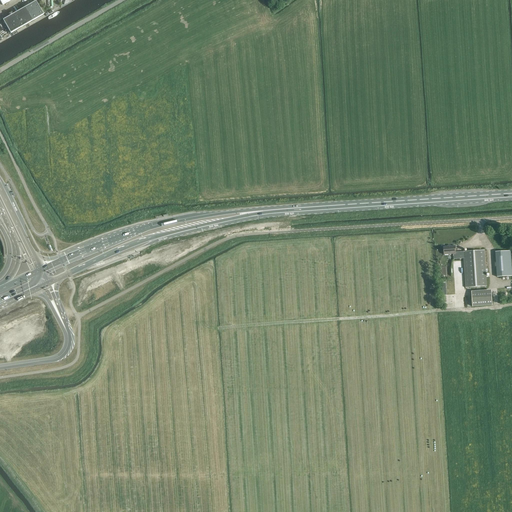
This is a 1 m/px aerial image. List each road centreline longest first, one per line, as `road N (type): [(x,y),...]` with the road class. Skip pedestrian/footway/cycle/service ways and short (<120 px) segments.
road 1 (primary): [(263,212),(511,195)]
road 2 (unclassified): [(269,232),(511,217)]
road 3 (primary): [(263,212),(179,219),(41,270)]
road 4 (primary): [(47,282),(133,243),(263,212)]
road 5 (unclassified): [(0,71),(122,0)]
